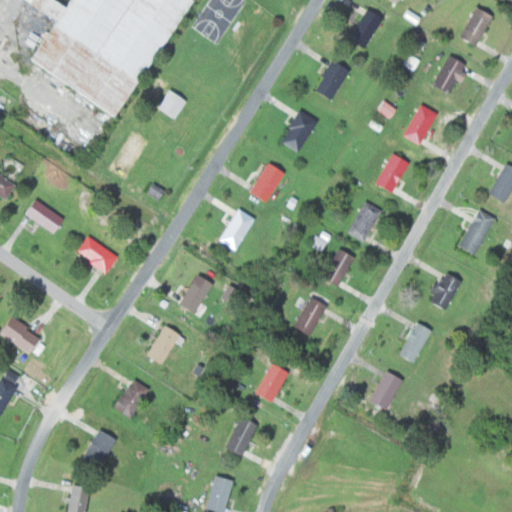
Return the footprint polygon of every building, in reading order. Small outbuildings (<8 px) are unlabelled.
[(67,0),(63,7),(50,0),(29,0),(27,4),(51,19),(25,63),(115,117),(185,0),(67,0)] [(456,38),(472,46),(487,15),(471,7),(456,38)] [(379,17),(364,8),(344,38),(359,48),(379,17)] [(445,95),(462,66),(444,55),(427,85),(445,95)] [(310,91),(327,100),(344,70),(327,60),(310,91)] [(162,109),(160,112),(172,119),(182,101),(165,90),(156,106),(162,109)] [(374,109),(385,117),(391,108),(381,100),(374,109)] [(415,145),(432,114),(416,104),(398,135),(415,145)] [(312,120),(294,110),(277,142),(295,152),(312,120)] [(370,182),(385,192),(404,164),(389,154),(370,182)] [(246,192),(261,202),(280,173),(264,163),(246,192)] [(0,194),(5,198),(16,184),(0,172),(0,194)] [(26,212),(54,233),(64,219),(36,198),(26,212)] [(343,233),(359,241),(376,210),(360,201),(343,233)] [(250,219),(234,209),(215,239),(231,249),(250,219)] [(452,245),(469,255),(491,219),(475,209),(452,245)] [(73,252),(102,272),(112,257),(83,236),(73,252)] [(349,257),(334,248),(317,278),(332,287),(349,257)] [(287,279),(274,268),(263,282),(275,293),(287,279)] [(456,281),(437,271),(422,300),(442,310),(456,281)] [(190,313),(207,284),(192,275),(174,304),(190,313)] [(304,337),(322,306),(306,297),(288,327),(304,337)] [(42,338),(12,316),(0,332),(30,354),(42,338)] [(426,330),(411,322),(393,355),(409,363),(426,330)] [(142,356),(157,365),(176,335),(160,325),(142,356)] [(252,396),(269,403),(281,370),(264,364),(252,396)] [(0,415),(0,416),(21,380),(6,371),(0,381),(0,415)] [(365,402),(382,410),(398,379),(381,371),(365,402)] [(125,418),(145,390),(129,379),(109,406),(125,418)] [(219,446),(235,456),(254,427),(238,417),(219,446)] [(79,457),(96,466),(111,437),(93,429),(79,457)] [(223,511),(223,477),(206,477),(206,511),(223,511)] [(80,511),(85,487),(68,484),(62,511),(80,511)]
